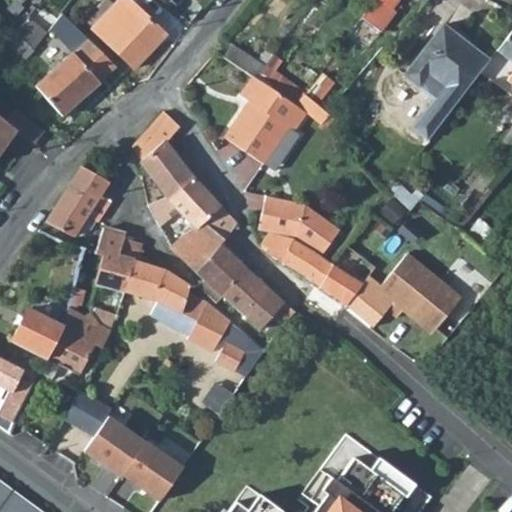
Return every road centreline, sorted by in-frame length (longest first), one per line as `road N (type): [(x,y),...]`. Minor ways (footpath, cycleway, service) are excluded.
road 1 (residential): [(292,302),(253,256),(227,185),(163,88)]
road 2 (residential): [(511,477),(353,336),(328,323)]
road 3 (residential): [(117,115),(133,216),(193,282)]
road 4 (residential): [(117,115),(70,159),(0,252)]
